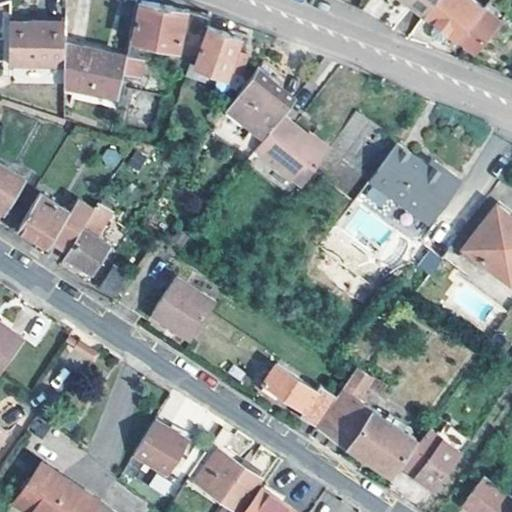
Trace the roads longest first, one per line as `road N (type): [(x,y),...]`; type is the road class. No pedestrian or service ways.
road 1 (tertiary): [(380,511),(0,259)]
road 2 (secondary): [(511,104),(239,0)]
